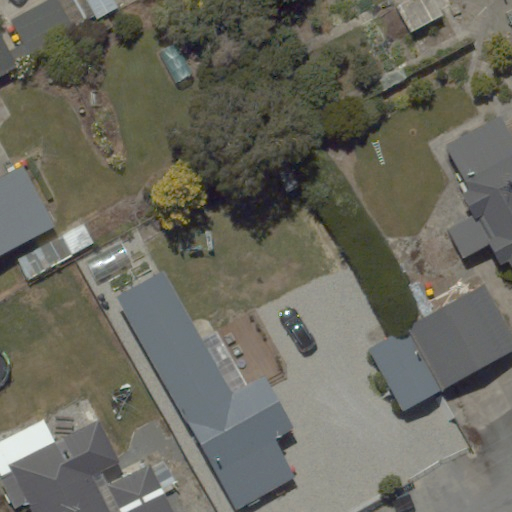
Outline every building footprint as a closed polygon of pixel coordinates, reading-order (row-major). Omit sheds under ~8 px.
[(446,0),(409,0),(393,9),(411,43),(456,19),(446,0)] [(0,85),(16,77),(0,47),(0,85)] [(496,252),(511,281),(511,118),(444,155),(475,212),(444,229),(466,269),(496,252)] [(409,190),(385,140),(339,163),(363,213),(409,190)] [(28,287),(96,252),(74,210),(52,222),(25,171),(0,184),(0,267),(14,260),(28,287)] [(306,437),(274,380),(239,400),(174,286),(117,318),(226,511),(243,511),(300,480),(283,450),(306,437)] [(511,345),(483,297),(365,366),(405,434),(511,370),(511,345)] [(173,511),(147,465),(129,475),(102,427),(62,450),(45,420),(0,444),(0,493),(10,511),(173,511)]
